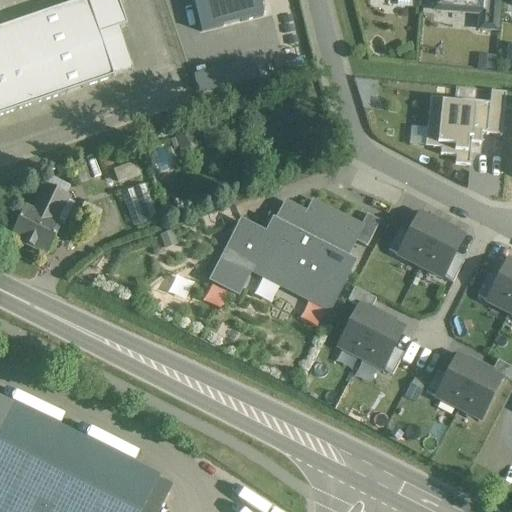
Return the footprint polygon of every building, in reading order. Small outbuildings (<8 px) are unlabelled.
[(0,116),(113,78),(99,37),(126,28),(116,0),(90,0),(0,30),(0,116)] [(192,0),(201,33),(263,18),(258,0),(192,0)] [(434,0),(434,11),(481,14),(482,14),(483,0),(434,0)] [(497,0),(483,0),(482,14),(481,14),(479,31),(495,32),(497,0)] [(178,85),(132,99),(138,118),(191,102),(179,65),(173,67),(178,85)] [(501,137),(502,130),(502,129),(506,95),(491,94),(489,105),(491,106),(488,136),(501,137)] [(430,100),(425,149),(441,150),(440,156),(456,158),(455,166),(469,167),(471,146),(480,146),(481,135),(488,136),(491,106),(489,105),(431,99),(430,99),(430,100)] [(43,186),(31,211),(25,209),(10,240),(46,257),(61,226),(55,223),(68,198),(43,186)] [(145,186),(133,191),(146,224),(157,220),(145,186)] [(133,191),(122,195),(134,229),(146,224),(133,191)] [(275,222),(250,272),(250,273),(329,312),(354,262),(346,258),(354,243),(361,230),(360,229),(313,205),(307,217),(285,207),(277,223),(275,222)] [(429,219),(419,214),(396,258),(443,282),(465,237),(456,232),(456,231),(430,218),(429,219)] [(367,216),(360,229),(361,230),(354,243),(366,250),(380,223),(367,216)] [(511,261),(508,260),(485,304),(511,317),(511,261)] [(301,320),(317,328),(324,313),(308,305),(301,320)] [(369,311),(359,306),(336,351),(382,374),(405,329),(396,324),(396,323),(370,310),(369,311)] [(467,361),(457,355),(434,400),(480,424),(503,379),(493,374),(494,373),(467,359),(467,361)] [(511,369),(499,363),(494,373),(493,374),(503,379),(511,383),(511,369)] [(158,511),(170,489),(16,411),(16,410),(0,401),(0,511),(158,511)]
